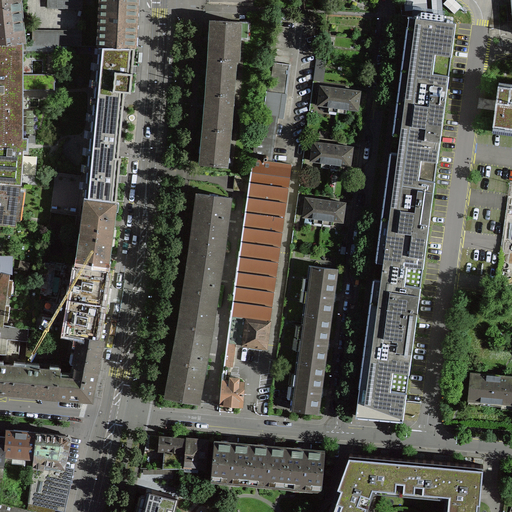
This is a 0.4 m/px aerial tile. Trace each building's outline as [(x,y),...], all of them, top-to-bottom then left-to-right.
[(0,0),(0,43),(21,42),(24,42),(19,0),(0,0)] [(98,35),(102,36),(102,46),(131,46),(132,36),(136,36),(137,6),(138,6),(138,5),(133,5),(133,0),(104,0),(104,4),(100,4),(100,5),(99,35),(98,35)] [(456,22),(408,16),(407,17),(409,17),(408,20),(407,26),(406,26),(396,106),(392,133),(393,134),(400,135),(397,152),(391,152),(390,152),(389,152),(388,165),(436,171),(456,22)] [(235,60),(238,60),(239,39),(248,39),(248,22),(212,20),(210,58),(235,60)] [(54,45),(70,46),(80,46),(81,46),(81,31),(32,30),(32,45),(47,45),(54,45)] [(0,181),(13,183),(21,183),(24,148),(20,147),(20,140),(21,141),(22,137),(21,88),(24,88),(24,89),(54,88),(54,82),(55,82),(55,74),(21,74),(21,42),(0,43),(0,181)] [(77,56),(80,46),(70,46),(70,55),(77,56)] [(131,46),(102,46),(85,197),(98,199),(116,201),(120,202),(125,153),(122,153),(127,95),(131,95),(135,46),(131,46)] [(235,60),(210,58),(207,93),(232,95),(235,60)] [(233,356),(234,343),(266,347),(272,307),(272,306),(274,292),(274,291),(276,277),(276,276),(278,263),(278,261),(280,248),(280,246),(282,233),(283,232),(282,232),(284,218),(285,217),(284,217),(286,203),(287,202),(286,202),(288,188),(289,187),(288,187),(291,165),(292,165),(292,164),(291,164),(290,164),(271,161),(272,149),(274,136),(276,129),(278,116),(283,117),(291,64),(273,62),(266,114),(259,112),(258,118),(256,132),(250,176),(248,191),(225,364),(225,365),(232,365),(233,356)] [(484,108),(495,110),(493,125),(511,127),(511,86),(498,84),(496,100),(485,98),(484,108)] [(338,107),(340,88),(320,86),(318,104),(338,107)] [(360,91),(340,88),(338,107),(358,110),(360,91)] [(232,95),(207,93),(204,128),(229,130),(232,95)] [(226,166),(229,130),(204,128),(201,163),(226,166)] [(313,141),(310,160),(330,163),(333,144),(313,141)] [(350,165),(353,147),(333,144),(330,163),(350,165)] [(422,277),(436,171),(388,165),(381,211),(375,260),(376,260),(376,261),(383,262),(382,271),(422,277)] [(56,172),(51,212),(72,214),(77,175),(56,172)] [(248,191),(250,176),(236,174),(234,189),(248,191)] [(13,183),(0,181),(0,222),(16,225),(21,183),(13,183)] [(209,222),(226,225),(230,199),(230,197),(218,195),(218,194),(209,193),(209,194),(197,193),(197,195),(196,204),(199,204),(198,212),(195,211),(194,220),(209,222)] [(83,216),(81,231),(112,235),(116,201),(98,199),(85,197),(83,216)] [(323,219),(326,200),(306,197),(303,216),(323,219)] [(343,221),(345,202),(326,200),(323,219),(343,221)] [(209,222),(194,220),(193,229),(196,230),(194,242),(191,242),(190,251),(223,255),(226,225),(209,222)] [(107,269),(112,235),(81,231),(76,264),(107,269)] [(223,255),(190,251),(189,261),(192,261),(189,278),(186,277),(185,287),(217,292),(223,255)] [(0,270),(10,273),(10,272),(11,273),(12,272),(13,268),(8,267),(9,264),(0,262),(0,270)] [(76,264),(71,298),(101,303),(107,269),(76,264)] [(309,265),(303,313),(329,316),(330,314),(335,280),(336,280),(337,271),(335,271),(336,269),(309,265)] [(0,270),(0,324),(3,325),(10,273),(0,270)] [(403,420),(422,277),(382,271),(381,279),(374,278),(374,279),(372,279),(367,317),(358,386),(359,386),(355,415),(403,420)] [(179,323),(211,329),(217,292),(185,287),(183,297),(186,297),(184,314),(181,313),(179,323)] [(101,303),(71,298),(65,332),(67,332),(78,334),(96,337),(101,303)] [(329,319),(329,316),(303,313),(296,361),(323,364),(323,362),(324,362),(328,327),(330,327),(331,319),(329,319)] [(174,350),(173,359),(205,365),(211,329),(179,323),(177,333),(180,334),(177,350),(174,350)] [(0,390),(22,393),(25,365),(3,363),(0,363),(0,353),(6,354),(7,339),(27,341),(28,328),(3,325),(0,324),(0,390)] [(25,365),(22,393),(57,396),(59,374),(60,366),(59,366),(58,365),(50,364),(49,368),(45,367),(45,363),(31,362),(34,329),(28,328),(27,341),(25,365)] [(75,366),(97,370),(103,338),(96,337),(78,334),(73,362),(74,362),(73,365),(75,366)] [(205,365),(173,359),(171,369),(174,370),(171,386),(168,385),(166,396),(198,402),(205,365)] [(324,367),(323,367),(323,364),(296,361),(290,408),(317,412),(317,409),(322,375),(323,375),(324,367)] [(88,399),(92,395),(97,370),(75,366),(73,376),(59,374),(57,396),(88,399)] [(468,403),(491,405),(494,374),(471,372),(468,403)] [(511,375),(494,374),(491,405),(511,406),(511,375)] [(244,382),(238,381),(239,377),(230,376),(230,380),(223,380),(221,404),(242,405),(244,382)] [(6,429),(6,436),(4,453),(34,456),(36,432),(6,429)] [(55,508),(65,510),(74,468),(64,466),(70,440),(65,434),(36,432),(34,456),(33,465),(28,502),(29,502),(55,508)] [(159,436),(148,434),(145,448),(164,450),(166,451),(165,467),(184,467),(186,438),(159,436)] [(188,438),(186,438),(184,467),(184,470),(193,470),(193,471),(198,471),(198,466),(204,466),(206,440),(205,440),(204,440),(204,439),(196,438),(196,439),(188,438)] [(239,480),(240,481),(248,481),(251,444),(228,442),(228,440),(221,439),(221,441),(215,441),(211,478),(219,479),(220,479),(220,477),(239,479),(239,480)] [(257,444),(251,444),(248,481),(256,482),(256,480),(276,482),(276,484),(284,484),(288,447),(265,445),(265,443),(257,443),(257,444)] [(288,447),(284,484),(292,485),(293,485),(293,483),(312,485),(312,487),(313,487),(321,488),(324,450),(301,448),(301,446),(294,446),(294,448),(288,447)] [(479,511),(480,501),(483,464),(349,453),(332,501),(331,504),(327,511),(365,511),(374,491),(379,491),(445,497),(443,511),(479,511)] [(0,511),(36,511),(27,510),(0,502),(0,499),(1,492),(2,479),(0,478),(0,511)] [(173,511),(178,496),(146,488),(140,511),(173,511)] [(53,511),(55,508),(29,502),(27,510),(36,511),(53,511)]
